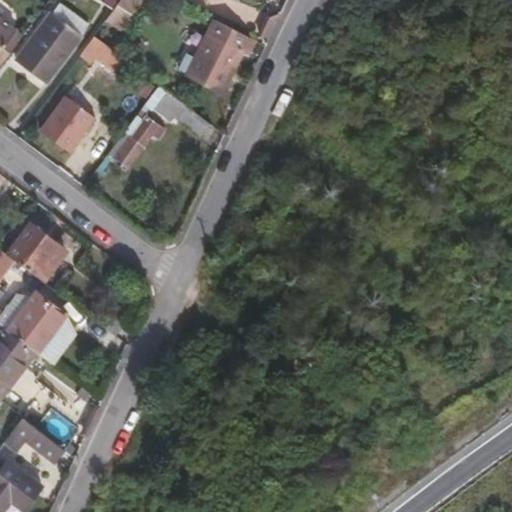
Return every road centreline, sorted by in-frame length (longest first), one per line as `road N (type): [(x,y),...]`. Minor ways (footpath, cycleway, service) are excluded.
road 1 (unclassified): [(306,0),(175,282)]
road 2 (unclassified): [(175,282),(69,511)]
road 3 (residential): [(0,149),(175,282)]
road 4 (trunk): [(511,437),(411,511)]
